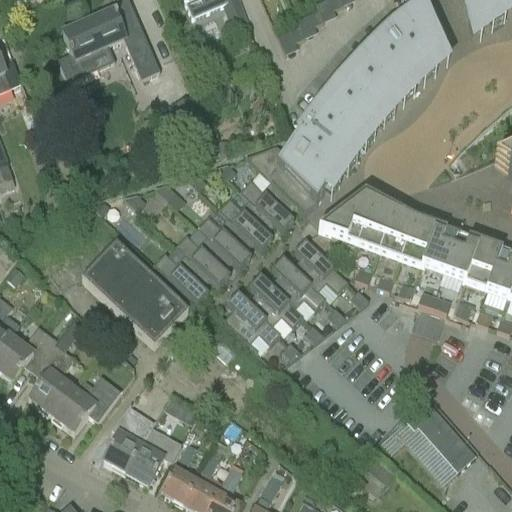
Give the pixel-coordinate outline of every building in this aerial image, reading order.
[(179,0),(181,4),(190,25),(221,12),(230,35),(245,30),(234,0),(179,0)] [(297,142),(296,144),(284,162),(274,155),(243,167),(268,190),(294,215),(302,222),(322,241),(329,244),(430,279),(417,316),(442,326),(456,288),(463,291),(478,251),(479,246),(496,240),(511,233),(511,0),(434,0),(422,11),(392,36),(353,75),(336,94),(315,118),(297,142)] [(415,0),(387,0),(400,29),(420,11),(415,0)] [(336,1),(326,5),(331,17),(341,13),(336,1)] [(70,61),(56,67),(64,86),(65,85),(94,72),(96,77),(97,76),(97,75),(112,69),(112,70),(113,69),(106,54),(122,47),(140,87),(158,79),(126,6),(107,14),(110,20),(98,25),(88,30),(61,41),(70,61)] [(317,17),(307,21),(312,33),(322,29),(317,17)] [(298,33),(288,38),(293,49),(303,45),(298,33)] [(0,72),(0,98),(10,94),(0,73),(0,72)] [(192,107),(170,117),(192,168),(214,158),(192,107)] [(220,167),(229,163),(223,148),(214,151),(220,167)] [(0,191),(11,187),(0,156),(0,191)] [(168,163),(158,167),(162,175),(171,171),(168,163)] [(214,177),(226,188),(234,180),(226,173),(214,177)] [(184,187),(196,198),(203,190),(196,183),(184,187)] [(247,209),(272,233),(281,241),(292,229),(286,223),(294,215),(268,190),(260,199),(249,189),(238,200),(247,209)] [(153,197),(165,208),(173,200),(165,193),(153,197)] [(123,207),(135,218),(143,210),(135,203),(123,207)] [(86,211),(98,223),(105,215),(98,207),(86,211)] [(264,242),(272,233),(247,209),(238,218),(227,207),(216,219),(225,227),(251,251),(259,259),(270,247),(264,242)] [(202,247),(229,270),(238,277),(249,266),(243,260),(251,251),(225,227),(217,236),(206,225),(195,237),(204,245),(202,247)] [(307,245),(323,260),(329,244),(322,241),(316,239),(307,245)] [(221,278),(229,270),(202,247),(196,254),(184,244),(174,255),(182,264),(208,288),(217,296),(228,284),(221,278)] [(335,302),(346,290),(303,250),(292,261),(298,267),(290,276),(316,300),(324,291),(335,302)] [(169,346),(180,334),(175,330),(186,319),(114,251),(79,288),(152,355),(169,337),(170,337),(165,342),(169,346)] [(463,291),(484,299),(485,298),(498,258),(478,251),(463,291)] [(511,263),(498,258),(485,298),(486,298),(505,305),(506,305),(511,288),(511,263)] [(152,273),(167,288),(195,314),(206,302),(200,296),(208,288),(182,264),(174,273),(163,262),(152,273)] [(324,307),(316,300),(290,276),(281,267),(270,279),(276,284),(268,293),(293,317),(302,309),(313,319),(324,307)] [(366,292),(370,279),(357,274),(353,287),(366,292)] [(14,276),(5,286),(13,292),(21,282),(14,276)] [(387,299),(392,286),(379,282),(374,295),(387,299)] [(46,294),(33,284),(27,292),(40,302),(46,294)] [(290,336),(301,325),(293,317),(268,293),(258,284),(247,296),(253,302),(245,311),(271,335),(279,326),(290,336)] [(409,307),(414,294),(400,290),(396,302),(409,307)] [(348,307),(358,316),(366,309),(356,299),(348,307)] [(279,342),(271,335),(245,311),(236,302),(225,313),(231,319),(223,328),(213,319),(212,320),(255,361),(256,359),(248,352),(257,343),(268,354),(279,342)] [(0,355),(8,344),(17,333),(5,324),(11,315),(0,306),(0,355)] [(465,327),(469,314),(456,309),(451,322),(465,327)] [(326,325),(334,334),(343,327),(333,317),(326,325)] [(473,330),(486,334),(490,322),(478,317),(473,330)] [(204,323),(203,324),(199,322),(192,331),(199,336),(206,327),(204,325),(205,324),(204,323)] [(507,342),(511,329),(499,325),(495,338),(507,342)] [(210,333),(199,344),(225,368),(236,357),(210,333)] [(38,373),(56,349),(36,334),(21,354),(8,344),(0,355),(0,382),(10,390),(28,366),(38,373)] [(303,342),(312,351),(321,344),(310,334),(303,342)] [(41,388),(26,407),(49,424),(70,396),(58,387),(73,367),(63,359),(59,356),(65,348),(60,344),(56,349),(38,373),(35,376),(45,383),(41,388)] [(280,360),(289,368),(298,362),(288,352),(280,360)] [(79,385),(70,396),(49,424),(72,442),(87,423),(96,430),(118,401),(102,389),(98,386),(92,394),(79,385)] [(404,428),(379,450),(389,461),(404,448),(441,491),(455,479),(474,463),(426,409),(404,428)] [(187,416),(180,428),(189,433),(196,421),(187,416)] [(115,442),(100,470),(123,482),(139,453),(149,436),(124,418),(109,438),(115,442)] [(179,453),(171,449),(154,439),(149,436),(123,482),(146,495),(161,466),(169,470),(179,453)] [(187,472),(195,457),(186,452),(178,467),(187,472)] [(208,483),(216,469),(207,463),(199,478),(208,483)] [(373,504),(392,481),(370,463),(351,485),(373,504)] [(349,479),(330,465),(323,475),(313,467),(304,479),(329,497),(337,486),(341,489),(349,479)] [(216,501),(209,511),(235,511),(228,508),(226,507),(240,482),(229,476),(221,491),(216,501)] [(178,511),(181,511),(194,489),(172,477),(159,501),(178,511)] [(267,511),(268,511),(280,489),(270,483),(258,505),(258,506),(254,511),(267,511)] [(209,511),(216,501),(194,489),(181,511),(209,511)] [(309,497),(302,509),(307,511),(314,511),(319,503),(309,497)]
